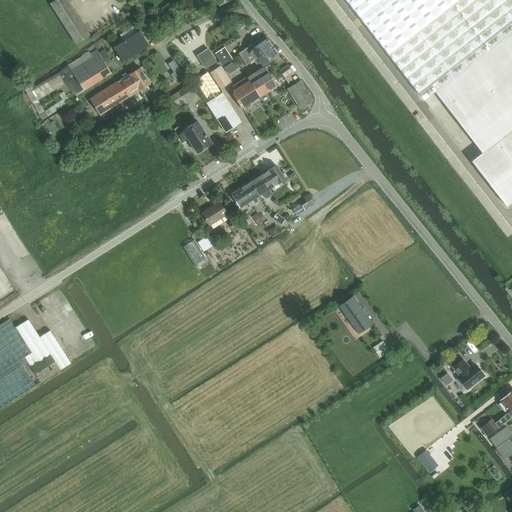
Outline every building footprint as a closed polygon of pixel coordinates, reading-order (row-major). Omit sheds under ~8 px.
[(69,0),(56,0),(52,3),(78,43),(92,34),(69,0)] [(511,0),(346,0),(424,100),(434,92),(482,154),(472,162),(507,207),(511,203),(511,0)] [(123,63),(149,46),(137,26),(122,35),(126,41),(114,49),(123,63)] [(253,61),(273,47),(267,39),(252,49),(250,46),(239,54),(240,56),(245,63),(246,65),(253,61)] [(273,47),(253,61),(258,67),(262,64),(263,66),(279,55),(273,47)] [(232,60),(225,48),(215,54),(223,66),(232,60)] [(208,49),(197,57),(205,69),(216,62),(208,49)] [(76,96),(111,74),(104,62),(109,58),(104,50),(98,54),(96,50),(90,54),(89,52),(69,65),(68,64),(58,74),(32,89),(33,91),(27,94),(39,115),(38,116),(42,121),(57,111),(70,103),(66,97),(44,112),(39,102),(40,102),(39,100),(68,82),(76,96)] [(240,66),(245,63),(240,56),(235,59),(240,66)] [(180,69),(174,60),(169,64),(175,72),(180,69)] [(285,79),(293,73),(288,66),(280,72),(285,79)] [(231,82),(221,67),(210,73),(221,89),(231,82)] [(140,68),(130,74),(140,90),(142,93),(149,89),(147,86),(150,84),(140,68)] [(262,69),(256,72),(268,92),(277,86),(265,68),(262,69)] [(193,79),(196,83),(209,74),(206,70),(193,79)] [(268,92),(256,72),(247,78),(259,97),(268,92)] [(121,80),(90,100),(100,116),(126,99),(134,94),(140,90),(130,74),(130,73),(127,75),(126,74),(123,76),(122,78),(120,79),(121,80)] [(247,78),(234,86),(236,90),(232,92),(242,108),(259,97),(247,78)] [(313,101),(300,81),(296,83),(291,87),(287,89),(300,109),(313,101)] [(186,86),(185,87),(191,97),(197,94),(191,83),(186,86)] [(242,123),(223,94),(207,105),(211,110),(226,133),(242,123)] [(197,153),(212,144),(197,122),(177,135),(182,142),(188,139),(197,153)] [(49,123),(45,125),(51,134),(58,130),(54,125),(52,126),(49,123)] [(276,166),(260,176),(269,190),(285,179),(276,166)] [(294,173),(288,176),(292,182),(297,178),(294,173)] [(260,176),(250,182),(259,196),(263,194),(266,199),(270,197),(269,196),(272,194),(269,190),(260,176)] [(250,182),(241,188),(252,206),(259,202),(256,198),(259,196),(250,182)] [(250,208),(252,206),(241,188),(232,194),(240,208),(247,203),(250,208)] [(302,206),(305,211),(315,204),(309,194),(304,197),(307,203),(302,206)] [(219,202),(202,213),(210,226),(227,215),(219,202)] [(282,225),(286,219),(277,213),(273,218),(282,225)] [(262,222),(257,214),(252,217),(256,225),(262,222)] [(210,235),(204,239),(209,248),(216,244),(210,235)] [(195,239),(184,247),(198,267),(209,259),(195,239)] [(339,306),(339,307),(357,332),(371,322),(371,321),(353,296),(339,306)] [(10,319),(0,325),(0,408),(71,363),(50,330),(40,337),(28,319),(15,328),(10,319)] [(383,341),(373,348),(380,358),(390,351),(383,341)] [(449,366),(457,360),(453,354),(445,361),(449,366)] [(484,376),(474,364),(468,369),(466,367),(467,366),(462,360),(453,367),(460,376),(458,377),(467,389),(484,376)] [(445,361),(441,364),(446,369),(449,366),(445,361)] [(447,373),(440,379),(446,386),(453,380),(447,373)] [(511,391),(499,401),(509,413),(504,417),(507,421),(511,417),(511,391)] [(474,420),(488,437),(507,421),(504,417),(494,424),(485,412),(474,420)] [(511,434),(506,427),(489,439),(504,459),(511,453),(511,434)] [(426,450),(417,457),(429,473),(435,469),(426,458),(430,455),(426,450)]
